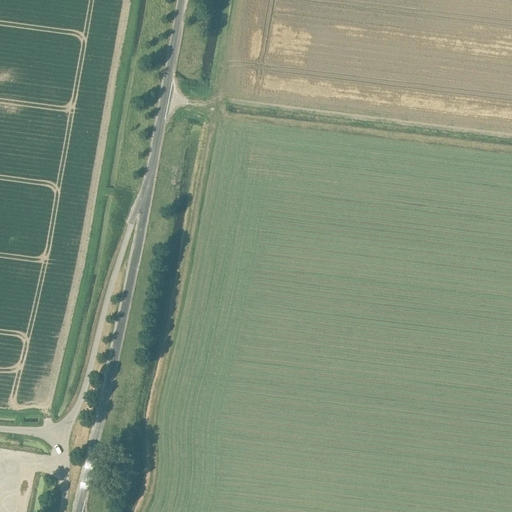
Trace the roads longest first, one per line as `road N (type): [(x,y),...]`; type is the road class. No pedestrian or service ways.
road 1 (unclassified): [(74,511),(149,182)]
road 2 (unclassified): [(149,182),(62,435)]
road 3 (unclassified): [(149,182),(180,0)]
